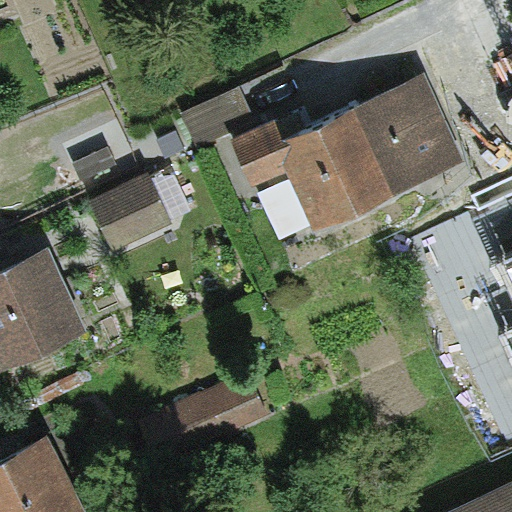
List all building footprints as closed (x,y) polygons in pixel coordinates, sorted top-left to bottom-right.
[(314,219),(467,153),(428,61),(282,124),(289,141),(284,150),(289,161),(314,219)] [(256,114),(240,80),(181,108),(198,142),(256,114)] [(252,177),(289,161),(284,150),(289,141),(282,124),(276,109),(232,128),(252,177)] [(185,144),(177,125),(158,134),(167,153),(185,144)] [(90,193),(114,244),(174,216),(173,214),(153,172),(150,165),(90,193)] [(159,169),(153,172),(173,214),(191,205),(175,171),(163,176),(159,169)] [(511,212),(485,225),(511,287),(511,212)] [(50,236),(0,258),(0,361),(89,321),(50,236)] [(252,371),(148,413),(163,451),(268,409),(252,371)] [(0,511),(94,511),(49,422),(0,446),(0,511)] [(511,511),(511,470),(423,511),(511,511)]
